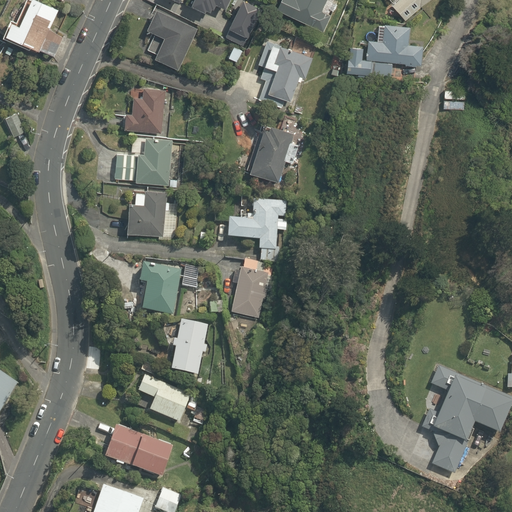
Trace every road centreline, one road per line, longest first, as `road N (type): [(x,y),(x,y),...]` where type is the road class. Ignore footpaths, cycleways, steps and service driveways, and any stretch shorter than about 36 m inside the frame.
road 1 (tertiary): [(63,391),(73,329),(47,175),(66,101),(111,0)]
road 2 (tertiary): [(14,511),(63,391)]
